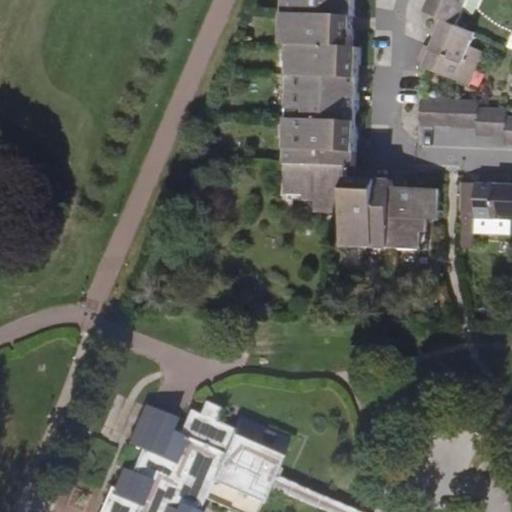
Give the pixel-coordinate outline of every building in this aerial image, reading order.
[(429,223),(440,224),(441,192),(408,190),(409,181),(357,179),(348,179),(349,167),(357,167),(358,123),(361,47),(354,47),(354,0),(287,0),(287,14),(286,44),(292,44),(291,74),(287,196),(305,197),(304,202),(317,203),(317,213),(345,215),(348,215),(347,249),(387,250),(421,252),(423,236),(428,236),(429,223)] [(432,0),(427,13),(445,21),(424,68),(456,82),(476,35),(459,27),(470,0),(432,0)] [(482,129),(482,131),(482,137),(511,138),(511,146),(511,145),(511,118),(511,110),(483,109),(483,101),(423,99),(423,127),(482,129)] [(511,185),(465,184),(461,236),(502,238),(502,222),(511,222),(511,185)] [(273,475),(285,444),(261,433),(237,423),(233,430),(224,430),(215,426),(221,414),(204,406),(198,419),(188,414),(183,426),(179,434),(170,430),(174,423),(143,410),(137,422),(129,442),(141,448),(130,473),(123,470),(114,488),(111,487),(100,511),(357,511),(326,498),(273,475)]
